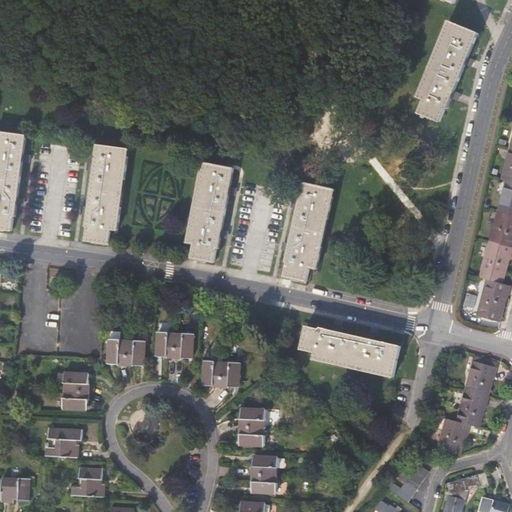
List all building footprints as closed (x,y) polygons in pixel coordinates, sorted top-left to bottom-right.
[(428,73),(419,97),(425,99),(419,113),(440,122),(446,109),(447,109),(451,98),(454,91),(469,56),(472,48),(478,34),(450,22),(428,73)] [(337,131),(341,131),(345,114),(327,109),(323,124),(320,124),(315,144),(338,151),(340,144),(334,143),(337,131)] [(343,132),(341,131),(337,131),(334,143),(340,144),(343,132)] [(27,136),(0,132),(0,228),(12,231),(14,216),(16,217),(17,205),(18,198),(23,162),(24,154),(27,136)] [(511,181),(511,137),(501,179),(506,180),(511,181)] [(88,215),(86,226),(88,226),(86,241),(109,244),(111,230),(118,230),(129,150),(97,145),(95,164),(94,171),(89,207),(88,215)] [(203,162),(188,242),(195,244),(192,258),(215,263),(217,248),(219,249),(221,237),(223,230),(230,194),(231,186),(234,168),(203,162)] [(511,250),(511,181),(506,180),(480,276),(487,279),(503,283),(511,250)] [(298,208),(291,244),(289,251),(286,262),(288,263),(285,277),(307,282),(310,268),(317,269),(335,190),(304,183),(300,201),(298,208)] [(510,285),(503,283),(487,279),(477,315),(500,322),(510,285)] [(333,330),(322,328),(321,329),(307,326),(302,348),(317,351),(315,358),(393,376),(401,346),(376,340),(369,339),(341,332),(333,330)] [(195,334),(177,333),(158,331),(157,355),(193,357),(195,334)] [(146,341),(128,340),(110,339),(108,362),(145,365),(146,341)] [(480,427),(497,364),(475,357),(458,421),(470,424),(480,427)] [(242,362),(222,361),(204,360),(203,384),(240,386),(242,362)] [(66,372),(64,391),(63,408),(87,410),(89,374),(66,372)] [(242,407),(240,444),(264,446),(266,409),(242,407)] [(470,424),(458,421),(447,418),(439,448),(462,454),(470,424)] [(57,439),(56,447),(55,456),(78,457),(79,445),(77,444),(77,439),(82,439),(82,429),(49,427),(49,438),(57,439)] [(46,455),(55,456),(56,447),(46,447),(46,455)] [(255,455),(252,492),(277,493),(278,456),(255,455)] [(392,482),(388,487),(408,502),(430,471),(419,464),(411,476),(401,469),(397,475),(406,482),(402,488),(392,482)] [(82,487),(81,495),(104,496),(105,484),(103,484),(103,468),(81,467),(80,478),(83,478),(82,487)] [(449,483),(453,496),(466,500),(469,491),(489,484),(486,472),(449,483)] [(3,477),(2,500),(14,501),(14,499),(29,500),(30,478),(3,477)] [(72,495),(81,495),(82,487),(72,486),(72,495)] [(445,511),(462,511),(466,500),(453,496),(450,495),(445,511)] [(483,498),(478,511),(508,511),(510,505),(483,498)] [(379,511),(400,511),(391,505),(390,506),(382,500),(376,509),(379,511)] [(242,501),(241,511),(265,511),(266,502),(242,501)]
